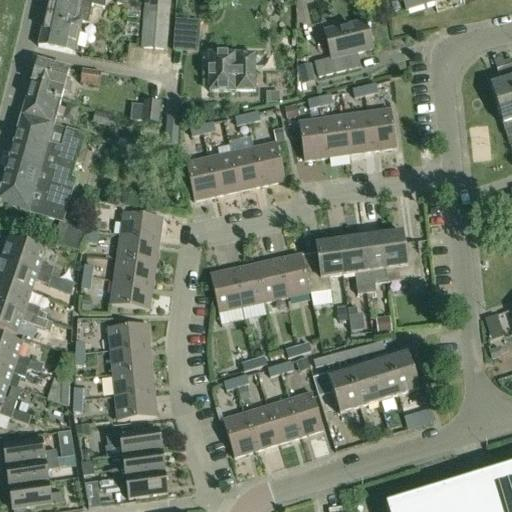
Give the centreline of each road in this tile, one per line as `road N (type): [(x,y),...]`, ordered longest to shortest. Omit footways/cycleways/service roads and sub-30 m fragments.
road 1 (residential): [(210,500),(178,396),(175,341),(193,239),(292,215),(313,194),(454,176)]
road 2 (residential): [(479,429),(454,176)]
road 3 (residential): [(242,511),(258,496),(479,429)]
road 4 (residential): [(454,176),(446,65),(477,40),(511,34)]
road 5 (unknown): [(25,42),(177,84)]
road 6 (residential): [(0,140),(34,0)]
